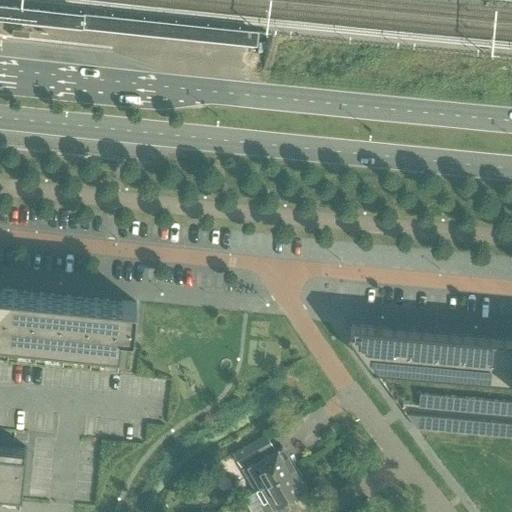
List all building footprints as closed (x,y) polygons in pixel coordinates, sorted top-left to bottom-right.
[(243,0),(242,16),(242,22),(262,24),(264,0),(243,0)] [(30,8),(0,4),(0,16),(29,20),(30,8)] [(211,36),(247,41),(249,28),(213,22),(211,36)] [(0,492),(18,494),(22,495),(26,454),(0,451),(0,336),(6,337),(10,338),(10,337),(34,340),(37,340),(38,340),(61,343),(65,343),(88,345),(88,346),(92,346),(116,348),(119,349),(121,330),(134,331),(134,327),(136,307),(136,302),(0,288),(0,492)] [(511,346),(506,346),(426,339),(408,337),(378,334),(379,328),(380,329),(381,327),(353,325),(347,333),(362,353),(364,356),(364,355),(363,353),(362,352),(367,352),(374,353),(374,362),(373,364),(373,365),(372,365),(371,364),(370,365),(372,367),(374,367),(375,367),(511,379),(511,346)] [(420,394),(418,407),(467,411),(511,415),(511,401),(481,399),(420,394)] [(511,423),(408,414),(406,414),(417,428),(511,436),(511,423)] [(470,434),(467,459),(480,473),(487,466),(496,477),(511,461),(511,455),(506,449),(507,437),(470,434)] [(241,465),(269,449),(272,448),(265,435),(264,435),(234,452),(241,465)] [(257,492),(272,482),(295,470),(294,468),(293,466),(294,463),(290,457),(287,456),(282,447),(272,453),(243,469),(256,490),(257,492)] [(511,461),(496,477),(492,480),(511,502),(511,461)] [(272,482),(257,492),(263,503),(259,505),(263,511),(283,511),(290,508),(286,501),(306,489),(301,480),(302,477),(298,470),(295,470),(272,482)]
